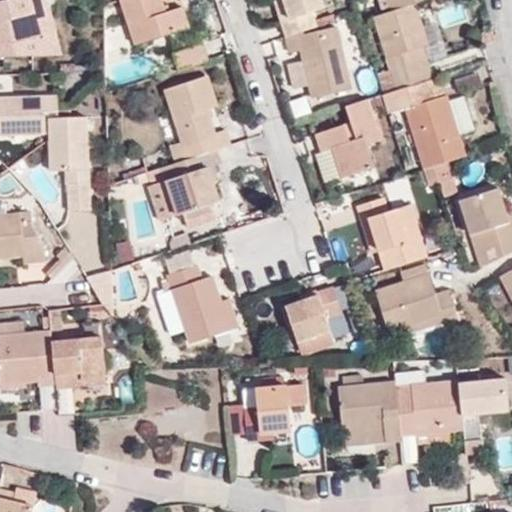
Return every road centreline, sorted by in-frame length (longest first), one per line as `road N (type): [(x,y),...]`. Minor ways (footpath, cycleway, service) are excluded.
road 1 (residential): [(230,0),(306,248),(256,263)]
road 2 (residential): [(161,476),(345,507),(394,505),(397,511)]
road 3 (residential): [(0,437),(161,476)]
